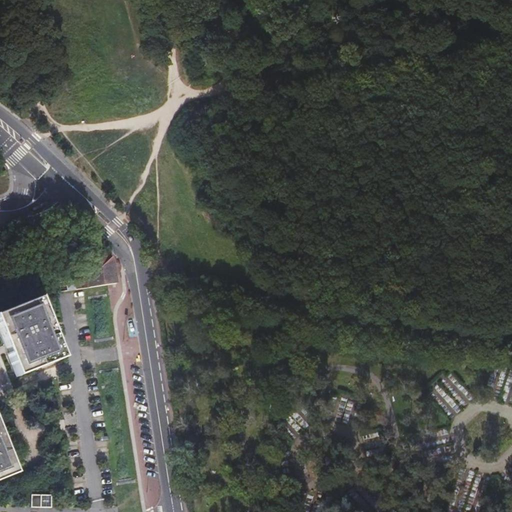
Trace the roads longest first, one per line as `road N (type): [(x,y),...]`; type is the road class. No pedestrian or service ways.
road 1 (secondary): [(172,511),(132,252),(64,179)]
road 2 (track): [(511,330),(375,319),(165,264)]
road 3 (track): [(179,96),(228,94),(511,28)]
road 4 (track): [(58,128),(134,123),(179,96)]
